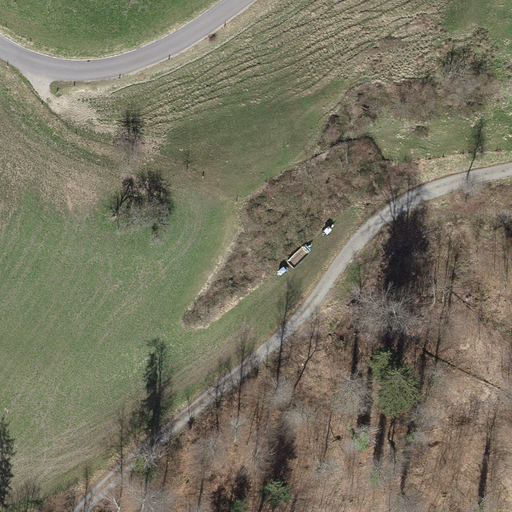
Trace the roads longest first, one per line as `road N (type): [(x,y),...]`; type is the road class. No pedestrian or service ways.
road 1 (track): [(511,168),(427,190),(376,221),(293,324),(91,511)]
road 2 (track): [(0,45),(57,68),(117,67),(191,35),(241,0)]
